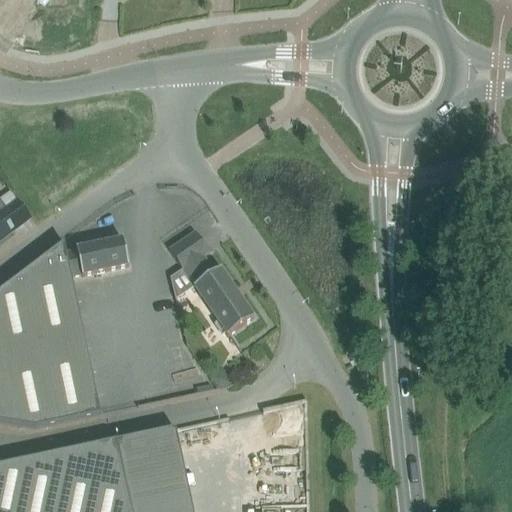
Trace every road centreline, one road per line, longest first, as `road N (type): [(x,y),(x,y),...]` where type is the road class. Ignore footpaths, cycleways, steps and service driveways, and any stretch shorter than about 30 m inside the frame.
road 1 (unclassified): [(0,451),(253,398),(313,348)]
road 2 (secondary): [(413,511),(392,246)]
road 3 (residential): [(313,348),(182,139)]
road 4 (unclassified): [(182,139),(0,277)]
road 5 (tertiary): [(0,84),(37,92),(178,72)]
road 6 (residential): [(365,511),(361,433),(313,348)]
road 7 (secondary): [(375,120),(392,246)]
road 8 (secondary): [(392,246),(409,127)]
